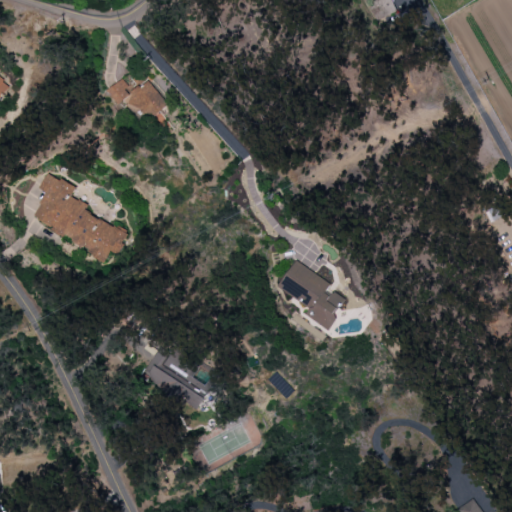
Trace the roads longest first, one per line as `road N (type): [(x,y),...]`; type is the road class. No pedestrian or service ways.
road 1 (residential): [(138,511),(45,332),(0,268)]
road 2 (residential): [(30,0),(95,19),(135,13),(153,0)]
